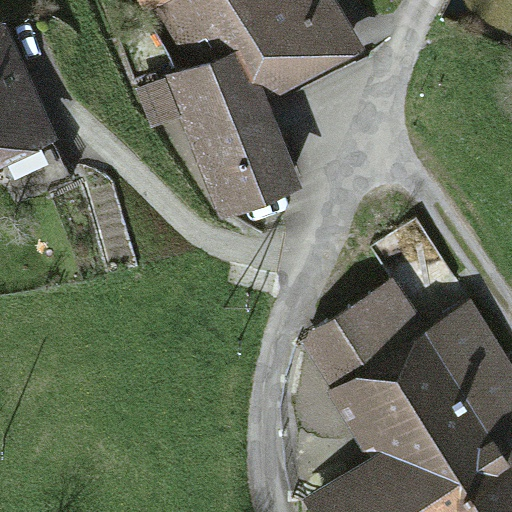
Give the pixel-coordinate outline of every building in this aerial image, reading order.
[(192,127),(259,99),(256,91),(298,63),(261,0),(160,0),(195,65),(171,74),(192,127)] [(344,33),(324,0),(261,0),(298,63),(344,33)] [(0,23),(0,22),(0,153),(50,130),(0,23)] [(292,180),(259,99),(192,127),(225,208),(292,180)] [(511,409),(511,363),(470,298),(426,326),(395,276),(327,319),(359,370),(352,375),(400,451),(316,505),(320,511),(511,511),(511,460),(489,424),(511,409)]
